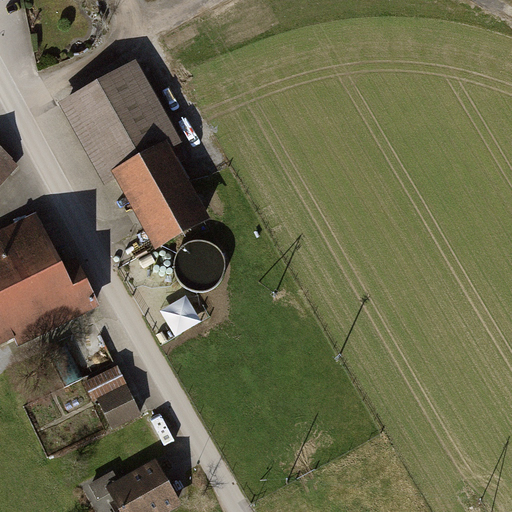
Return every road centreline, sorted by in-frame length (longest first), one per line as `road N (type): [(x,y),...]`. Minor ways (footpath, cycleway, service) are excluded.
road 1 (residential): [(0,78),(239,511)]
road 2 (track): [(11,98),(218,0)]
